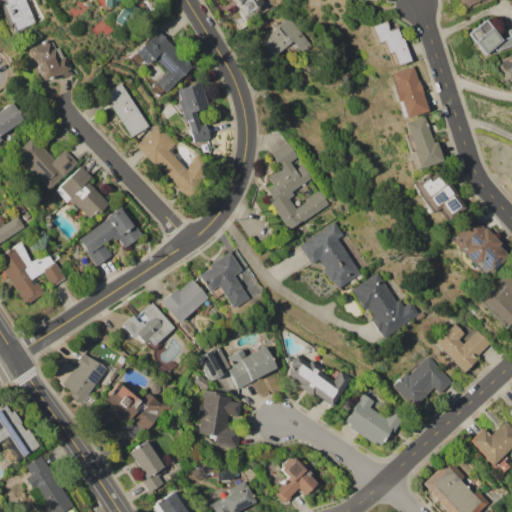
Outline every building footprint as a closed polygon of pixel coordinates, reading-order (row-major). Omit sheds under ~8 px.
[(27,0),(37,23),(14,32),(12,26),(9,27),(0,5),(0,2),(2,2),(1,0),(27,0)] [(265,0),(268,4),(258,11),(255,7),(247,12),(241,3),(238,5),(234,0),(265,0)] [(456,0),(476,0),(460,8),(456,0)] [(126,2),(141,12),(129,30),(114,20),(126,2)] [(289,15),(310,43),(299,51),(296,48),(290,52),(285,45),(271,56),(260,42),(272,24),(289,15)] [(466,33),(484,18),(499,39),(509,36),(506,30),(511,28),(511,44),(492,51),(490,48),(483,54),(466,33)] [(397,26),(400,38),(403,37),(409,60),(394,64),(391,52),(384,54),(380,41),(374,43),(369,25),(386,20),(388,29),(397,26)] [(157,30),(192,65),(163,93),(153,83),(166,71),(153,58),(146,65),(134,53),(157,30)] [(27,48),(51,37),(56,48),(58,47),(62,57),(64,56),(71,72),(58,79),(55,74),(42,80),(27,48)] [(511,76),(502,61),(511,54),(511,76)] [(412,65),(426,110),(403,118),(397,101),(393,102),(389,89),(393,87),(388,72),(412,65)] [(119,82),(147,126),(129,137),(108,105),(111,103),(104,92),(119,82)] [(177,100),(180,99),(178,88),(201,82),(208,107),(194,111),(198,125),(204,123),(208,139),(192,143),(186,121),(184,121),(181,114),(173,104),(177,101),(177,100)] [(0,109),(12,102),(23,120),(0,133),(0,109)] [(160,109),(170,102),(176,111),(166,118),(160,109)] [(403,123),(423,117),(431,143),(435,141),(441,159),(410,169),(406,155),(408,154),(402,136),(407,134),(403,123)] [(157,124),(174,143),(167,149),(186,168),(196,154),(212,168),(189,198),(171,185),(173,184),(154,163),(152,165),(134,146),(157,124)] [(13,151),(32,133),(54,157),(63,148),(77,162),(48,189),(13,151)] [(265,190),(272,185),(267,176),(279,169),(270,153),(289,142),(298,156),(290,160),(295,168),(304,163),(312,177),(290,190),(293,195),(287,198),(293,208),(306,201),(304,198),(319,189),(328,204),(284,229),(268,202),(271,200),(265,190)] [(54,190),(80,166),(90,177),(86,180),(108,203),(89,221),(68,198),(64,201),(54,190)] [(412,183),(428,172),(430,175),(438,169),(456,194),(455,195),(464,208),(446,221),(437,208),(432,211),(412,183)] [(16,207),(21,204),(25,211),(20,214),(16,207)] [(76,238),(105,219),(104,216),(118,207),(130,224),(133,222),(141,235),(123,247),(117,238),(114,241),(111,237),(103,242),(111,255),(94,266),(76,238)] [(0,215),(5,223),(18,215),(25,227),(0,242),(0,215)] [(475,218),(483,227),(484,226),(498,243),(497,244),(508,256),(487,273),(485,271),(481,274),(458,247),(456,249),(448,240),(475,218)] [(296,245),(333,221),(343,235),(337,238),(359,273),(337,287),(332,279),(329,281),(321,269),(323,268),(317,259),(309,264),(296,245)] [(0,260),(0,258),(15,250),(14,247),(20,243),(31,260),(38,255),(39,257),(48,252),(53,260),(55,258),(68,279),(52,289),(42,272),(30,280),(33,285),(37,283),(43,293),(27,303),(0,260)] [(228,251),(240,269),(233,274),(248,297),(231,308),(221,293),(214,298),(209,290),(207,291),(196,275),(209,266),(208,264),(228,251)] [(479,298),(491,287),(489,285),(510,265),(511,267),(511,301),(510,304),(511,306),(511,317),(504,325),(479,298)] [(350,289),(376,272),(395,300),(398,298),(403,306),(410,302),(418,314),(379,337),(368,318),(372,316),(367,307),(363,310),(350,289)] [(428,276),(435,285),(428,290),(422,281),(428,276)] [(175,322),(159,301),(175,288),(177,290),(191,279),(206,298),(175,322)] [(150,301),(173,327),(149,348),(143,341),(142,342),(135,335),(131,338),(120,325),(131,315),(134,319),(142,311),(140,309),(150,301)] [(434,340),(453,323),(462,333),(457,338),(462,343),(477,329),(488,343),(473,357),(475,359),(462,372),(434,340)] [(196,356),(217,345),(228,366),(226,368),(222,370),(223,372),(208,380),(196,356)] [(236,387),(226,368),(228,366),(231,365),(227,356),(241,349),(244,355),(262,346),(274,368),(236,387)] [(105,368),(80,402),(69,394),(71,392),(60,384),(74,365),(78,358),(83,353),(105,368)] [(285,373),(291,364),(289,362),(295,354),(307,363),(310,359),(324,369),(321,372),(328,377),(335,367),(350,377),(330,405),(313,393),(311,396),(296,386),(298,383),(285,373)] [(391,385),(405,372),(407,374),(428,355),(451,380),(436,394),(431,388),(411,407),(391,385)] [(193,383),(197,376),(207,381),(203,388),(193,383)] [(99,403),(116,381),(138,397),(144,390),(165,407),(146,431),(129,417),(124,423),(99,403)] [(204,390),(224,393),(224,396),(230,397),(229,400),(240,402),(237,416),(226,414),(224,427),(238,429),(235,450),(211,446),(213,439),(206,437),(207,435),(197,433),(199,420),(196,419),(198,405),(201,406),(204,390)] [(343,422),(360,393),(372,400),(369,406),(385,416),(391,406),(404,414),(387,440),(383,438),(378,446),(346,427),(347,424),(343,422)] [(0,406),(8,401),(40,446),(18,461),(2,439),(0,440),(0,406)] [(468,440),(482,427),(488,434),(504,419),(511,427),(511,445),(504,453),(507,456),(503,459),(509,466),(500,474),(468,440)] [(199,439),(202,436),(211,442),(208,446),(199,439)] [(145,441),(164,471),(157,476),(161,483),(148,492),(141,481),(145,479),(128,451),(145,441)] [(40,455),(72,504),(72,505),(61,511),(51,511),(36,487),(32,489),(25,478),(29,475),(23,466),(40,455)] [(290,455),(321,485),(312,494),(308,490),(302,497),(295,490),(283,503),(271,491),(286,475),(278,467),(290,455)] [(248,462),(253,458),(257,464),(253,467),(248,462)] [(448,511),(421,482),(447,458),(463,475),(459,479),(472,493),(476,489),(488,502),(476,511),(448,511)] [(217,469),(231,468),(232,479),(230,479),(230,482),(219,483),(219,480),(217,480),(217,469)] [(212,511),(208,503),(221,497),(218,490),(226,486),(227,489),(245,480),(255,501),(233,511),(212,511)] [(172,491),(184,511),(153,511),(149,506),(172,491)]
